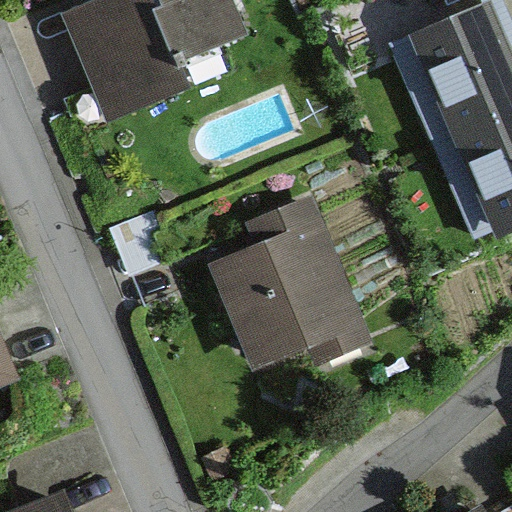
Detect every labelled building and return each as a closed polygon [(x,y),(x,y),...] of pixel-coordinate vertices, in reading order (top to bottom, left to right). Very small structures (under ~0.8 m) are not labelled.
[(239,36),(223,0),(115,0),(62,22),(105,128),(181,97),(168,65),(239,36)] [(511,118),(511,78),(486,19),(412,50),(453,144),(511,118)] [(511,229),(511,118),(453,144),(494,237),(511,229)] [(369,352),(310,205),(246,230),(255,254),(214,270),(255,372),(297,356),(306,378),(369,352)] [(0,353),(0,389),(13,385),(0,353)] [(64,511),(60,503),(37,511),(64,511)]
